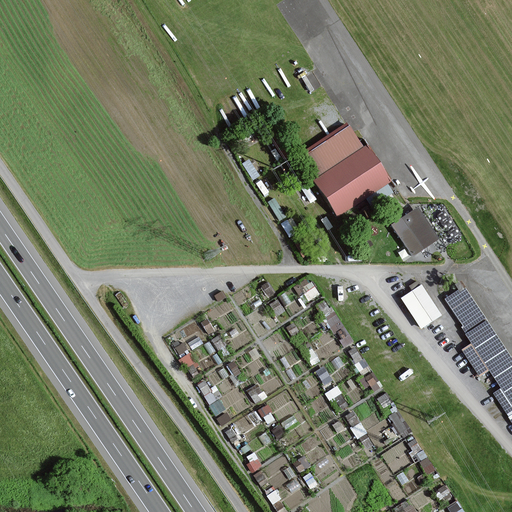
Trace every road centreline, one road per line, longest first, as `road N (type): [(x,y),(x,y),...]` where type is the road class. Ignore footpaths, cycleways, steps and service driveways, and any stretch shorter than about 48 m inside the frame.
road 1 (unclassified): [(78,280),(276,269),(359,276),(511,448)]
road 2 (motorway): [(195,511),(0,226)]
road 3 (unclassified): [(78,280),(243,511)]
road 4 (motorway): [(0,278),(159,511)]
road 5 (unclassified): [(0,166),(78,280)]
